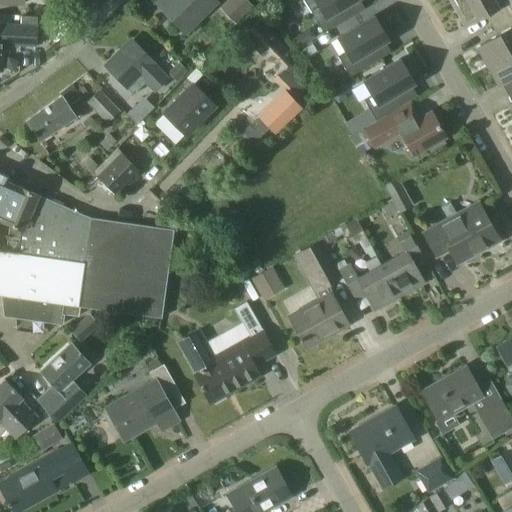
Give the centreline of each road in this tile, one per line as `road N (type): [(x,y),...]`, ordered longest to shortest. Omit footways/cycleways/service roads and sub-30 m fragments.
road 1 (residential): [(511,293),(293,410)]
road 2 (residential): [(406,0),(511,186)]
road 3 (residential): [(293,410),(112,511)]
road 4 (residential): [(139,206),(83,202),(0,152)]
road 5 (residential): [(0,98),(69,51),(114,0)]
